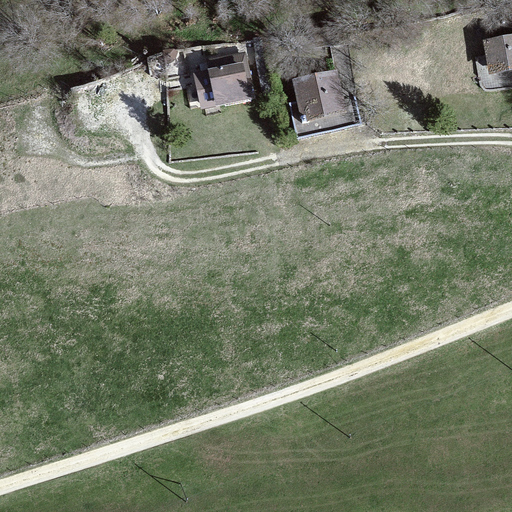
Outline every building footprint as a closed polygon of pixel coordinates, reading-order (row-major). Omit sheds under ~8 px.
[(511,22),(502,24),(504,41),(488,43),(491,69),(511,66),(511,22)] [(312,48),(345,43),(343,33),(311,38),(312,48)] [(256,46),(259,60),(267,58),(264,45),(256,46)] [(203,106),(251,96),(243,56),(209,63),(212,74),(197,77),(203,106)] [(307,117),(335,109),(327,80),(299,87),(307,117)]
